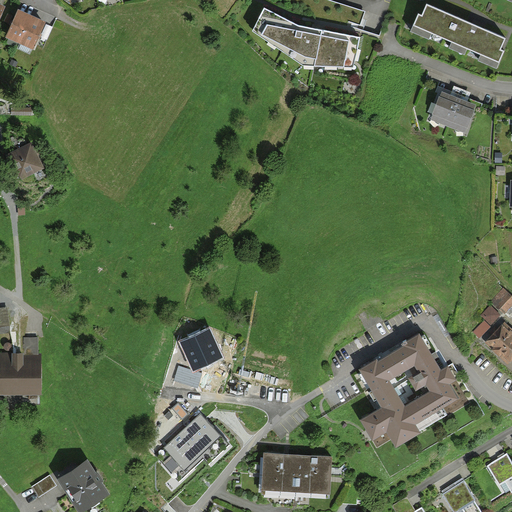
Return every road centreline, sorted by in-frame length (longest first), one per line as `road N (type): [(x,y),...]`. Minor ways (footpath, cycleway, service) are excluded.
road 1 (residential): [(194,511),(292,404)]
road 2 (residential): [(511,87),(384,44)]
road 3 (residential): [(511,403),(485,387),(423,323)]
